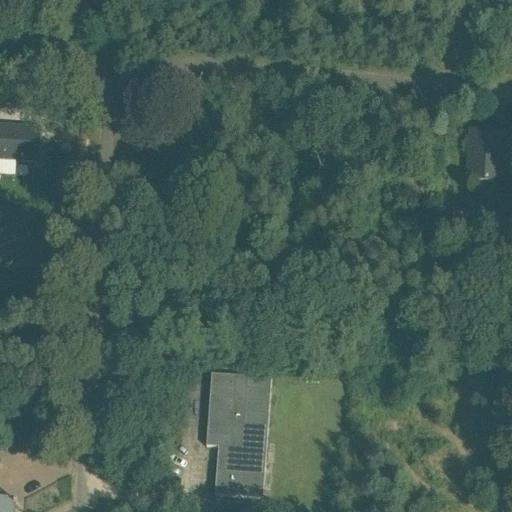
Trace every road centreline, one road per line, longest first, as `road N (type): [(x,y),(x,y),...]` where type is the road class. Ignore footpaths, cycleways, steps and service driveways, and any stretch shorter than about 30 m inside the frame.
road 1 (residential): [(82,511),(111,61)]
road 2 (residential): [(511,89),(111,61)]
